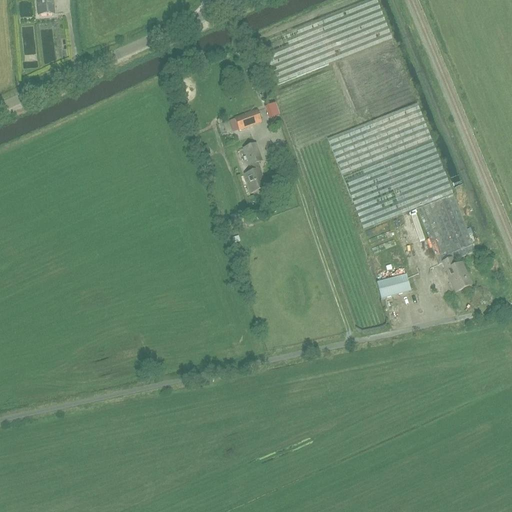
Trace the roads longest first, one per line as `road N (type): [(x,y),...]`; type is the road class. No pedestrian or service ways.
road 1 (unclassified): [(0,422),(451,321)]
road 2 (unclassified): [(0,108),(216,9)]
